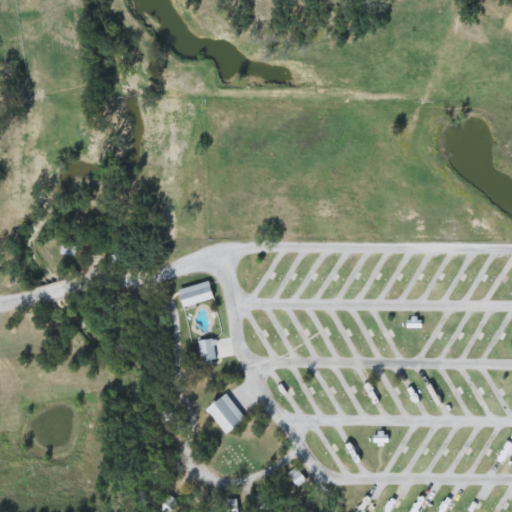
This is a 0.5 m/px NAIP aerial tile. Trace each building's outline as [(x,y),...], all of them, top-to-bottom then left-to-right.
[(60,255),(60,244),(76,244),(76,255),(60,255)] [(172,292),(178,314),(209,306),(204,284),(172,292)] [(193,344),(197,370),(216,367),(212,341),(193,344)] [(221,395),(200,415),(223,440),(245,421),(221,395)] [(299,479),(292,484),(285,474),(293,469),(299,479)]
